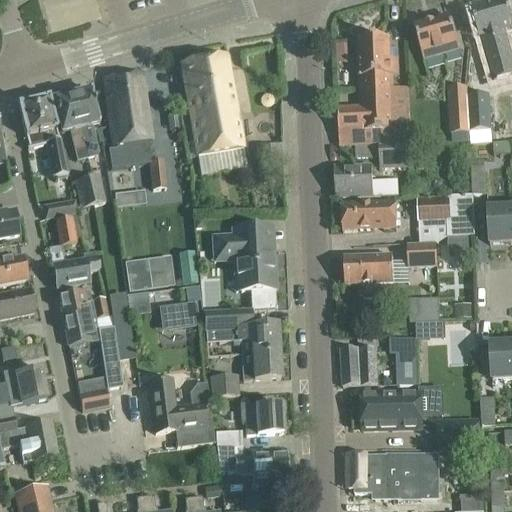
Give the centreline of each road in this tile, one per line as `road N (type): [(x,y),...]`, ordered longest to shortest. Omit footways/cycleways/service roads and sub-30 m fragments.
road 1 (secondary): [(325,511),(304,0)]
road 2 (residential): [(2,79),(77,455),(128,445),(121,401)]
road 3 (secondary): [(27,72),(264,0)]
